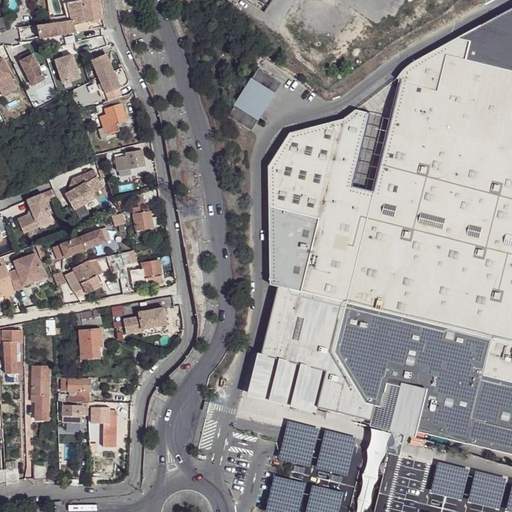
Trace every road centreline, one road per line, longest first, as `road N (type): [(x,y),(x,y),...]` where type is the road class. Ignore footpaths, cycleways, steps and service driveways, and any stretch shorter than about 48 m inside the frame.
road 1 (residential): [(0,500),(131,487),(143,397),(191,330),(156,124),(109,0)]
road 2 (tertiary): [(167,426),(220,345),(227,317),(206,154),(157,0)]
road 3 (unknown): [(0,322),(185,289)]
